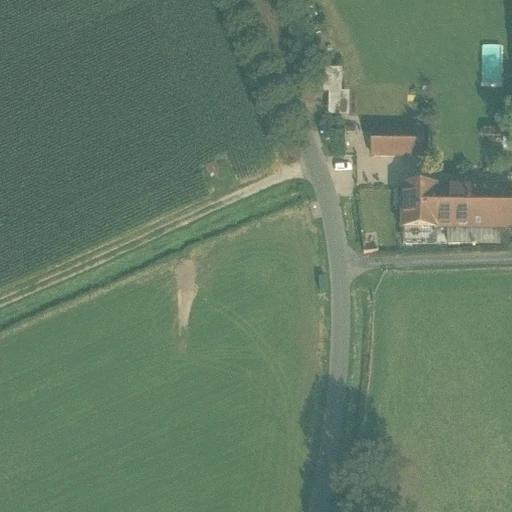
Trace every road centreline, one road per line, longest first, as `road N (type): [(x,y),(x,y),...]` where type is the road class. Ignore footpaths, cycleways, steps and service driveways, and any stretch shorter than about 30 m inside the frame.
road 1 (unclassified): [(247,0),(318,161),(343,265),(330,431),(314,511)]
road 2 (track): [(318,161),(0,302)]
road 3 (track): [(511,258),(343,265)]
